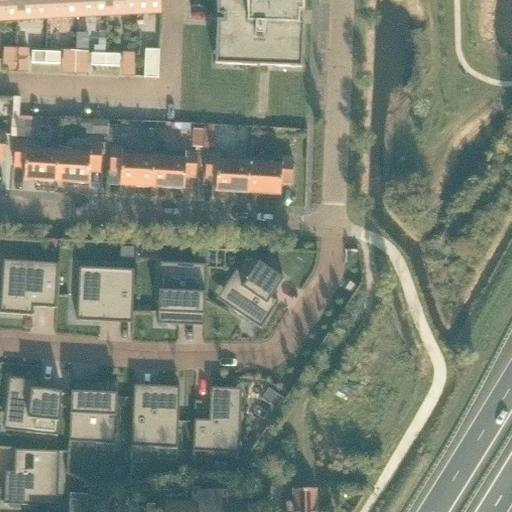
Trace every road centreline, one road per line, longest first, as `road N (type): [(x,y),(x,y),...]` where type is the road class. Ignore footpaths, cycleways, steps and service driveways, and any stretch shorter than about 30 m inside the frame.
road 1 (residential): [(333,228),(328,283),(269,359),(153,361),(0,349)]
road 2 (residential): [(333,228),(0,208)]
road 3 (unclassified): [(333,228),(341,0)]
road 4 (trunk): [(511,384),(433,511)]
